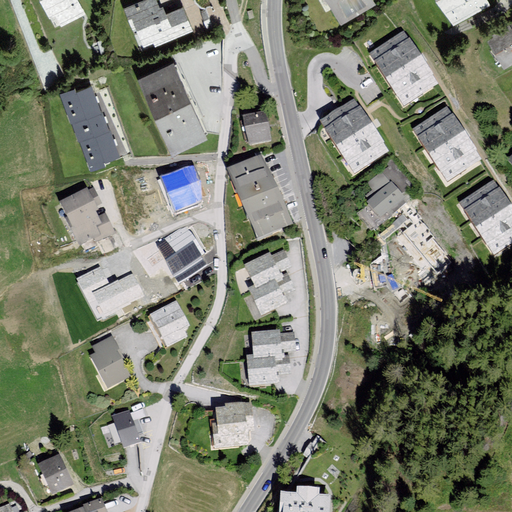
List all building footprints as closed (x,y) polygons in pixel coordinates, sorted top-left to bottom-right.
[(39,0),(54,28),(87,11),(81,0),(39,0)] [(160,0),(142,0),(124,8),(142,51),(194,29),(185,8),(167,16),(160,0)] [(326,0),(339,22),(373,4),(370,0),(326,0)] [(443,0),(457,26),(492,8),(487,0),(443,0)] [(369,51),(403,112),(440,92),(405,31),(369,51)] [(511,33),(493,43),(507,68),(511,64),(511,33)] [(138,79),(173,154),(208,139),(173,63),(138,79)] [(65,92),(92,170),(119,161),(92,83),(65,92)] [(325,126),(355,177),(391,155),(356,107),(325,126)] [(414,136),(446,189),(485,165),(452,113),(414,136)] [(246,120),(251,148),(276,144),(270,116),(246,120)] [(237,174),(264,240),(296,226),(267,161),(237,174)] [(458,203),(487,251),(511,235),(511,210),(494,181),(458,203)] [(391,183),(371,201),(389,221),(409,203),(391,183)] [(60,205),(83,253),(115,238),(93,190),(60,205)] [(158,254),(173,278),(194,264),(178,242),(158,254)] [(290,280),(286,282),(282,274),(291,270),(283,252),(247,268),(259,291),(253,294),(269,320),(292,310),(287,297),(296,291),(290,280)] [(101,265),(76,275),(89,305),(94,302),(100,318),(147,299),(135,271),(108,283),(101,265)] [(148,318),(167,354),(188,342),(184,334),(193,329),(179,302),(148,318)] [(291,376),(291,364),(289,354),(296,351),(293,333),(256,336),(260,363),(252,363),(254,392),(283,389),(283,378),(291,376)] [(87,354),(104,390),(133,377),(114,338),(87,354)] [(210,435),(212,455),(255,450),(253,436),(258,435),(255,406),(218,410),(221,434),(210,435)] [(110,420),(122,451),(142,443),(132,412),(110,420)] [(63,459),(40,468),(52,498),(75,488),(63,459)] [(328,511),(331,491),(319,490),(319,483),(297,482),(297,488),(280,487),(279,510),(283,510),(282,511),(328,511)] [(106,511),(102,503),(81,511),(106,511)]
